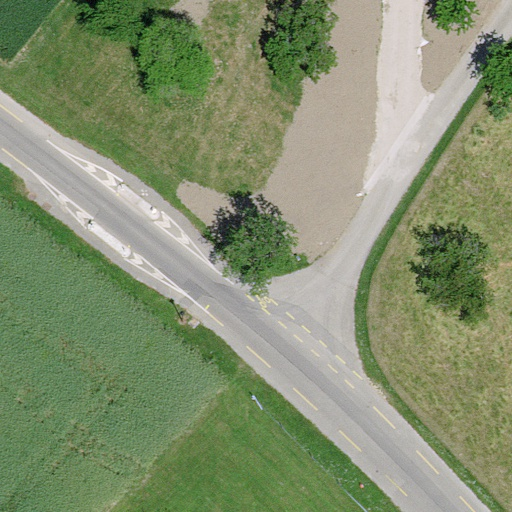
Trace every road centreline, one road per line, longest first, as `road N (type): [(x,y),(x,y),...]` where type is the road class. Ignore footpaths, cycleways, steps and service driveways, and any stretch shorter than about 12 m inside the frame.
road 1 (tertiary): [(450,511),(213,286),(0,121)]
road 2 (unknown): [(286,354),(376,272),(511,67)]
